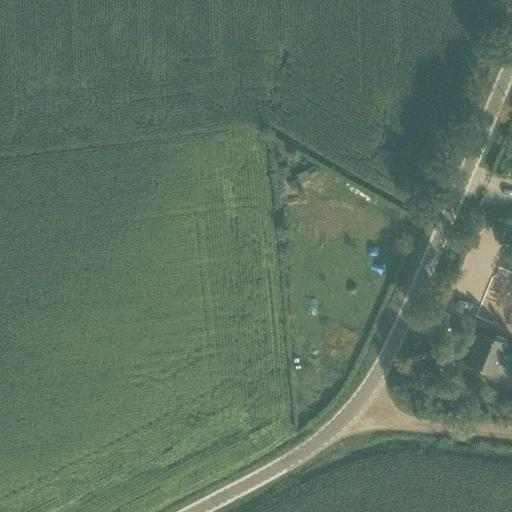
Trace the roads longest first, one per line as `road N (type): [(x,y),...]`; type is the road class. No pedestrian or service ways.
road 1 (unclassified): [(196,511),(325,438),(365,404),(511,58)]
road 2 (track): [(511,437),(395,421),(365,404)]
